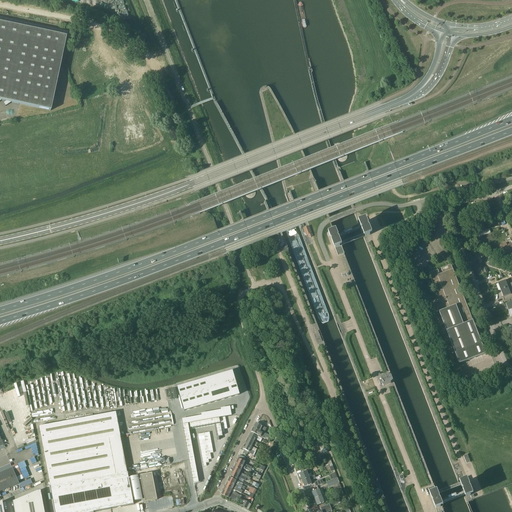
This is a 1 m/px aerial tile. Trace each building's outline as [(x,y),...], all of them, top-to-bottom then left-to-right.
[(0,100),(50,111),(66,37),(0,23),(0,100)] [(330,133),(331,134),(332,135),(333,135),(333,136),(334,136),(335,135),(336,135),(337,134),(337,133),(338,132),(338,131),(335,125),(335,124),(334,123),(333,123),(333,122),(332,122),(331,122),(330,122),(330,123),(329,123),(328,124),(328,125),(328,126),(328,127),(330,133)] [(290,140),(280,144),(284,153),(294,150),(290,140)] [(335,145),(335,146),(335,148),(338,156),(340,158),(341,159),(341,160),(344,160),(345,159),(347,159),(348,157),(348,156),(348,155),(348,153),(345,144),(343,142),(342,142),(341,141),(339,141),(338,141),(337,142),(335,144),(335,145)] [(238,169),(239,170),(240,171),(241,171),(242,172),(243,171),(244,171),(245,170),(245,169),(246,168),(246,167),(243,161),(243,160),(242,159),(241,159),(241,158),(240,158),(239,158),(238,158),(238,159),(237,159),(236,160),(236,161),(236,162),(236,163),(238,169)] [(289,169),(290,171),(291,174),(293,175),(296,175),(298,174),(300,173),(302,171),(302,168),(301,166),(300,164),(298,163),(295,162),(293,163),(291,164),(289,167),(289,169)] [(243,181),(243,182),(243,185),(246,193),(248,195),(249,196),(250,196),(251,196),(252,196),(254,196),(255,195),(256,193),(256,192),(256,191),(256,189),(253,181),(252,180),(251,179),(250,178),(249,178),(247,178),(246,178),(245,179),(244,179),(243,180),(243,181)] [(307,227),(304,228),(306,235),(308,235),(309,237),(310,237),(311,237),(312,236),(308,226),(308,227),(307,227)] [(478,239),(480,244),(492,240),(491,235),(478,239)] [(508,256),(511,254),(511,243),(507,246),(506,243),(500,245),(501,248),(504,255),(507,254),(508,256)] [(438,270),(429,273),(440,301),(436,303),(459,364),(486,354),(451,265),(442,269),(443,273),(440,275),(438,270)] [(501,291),(511,286),(511,282),(507,285),(505,281),(498,284),(501,291)] [(511,289),(511,286),(501,291),(503,297),(511,295),(509,290),(511,289)] [(233,371),(226,373),(229,385),(236,383),(233,371)] [(226,373),(219,375),(222,387),(229,385),(226,373)] [(219,375),(212,377),(215,389),(222,387),(219,375)] [(392,381),(390,377),(388,377),(387,376),(380,379),(381,380),(378,381),(380,386),(383,385),(383,387),(391,384),(390,382),(392,381)] [(212,377),(205,379),(209,391),(215,389),(212,377)] [(205,379),(198,382),(202,393),(209,391),(205,379)] [(198,382),(191,384),(195,395),(202,393),(198,382)] [(236,383),(229,385),(233,397),(240,395),(236,383)] [(191,384),(184,386),(188,397),(195,395),(191,384)] [(229,385),(222,387),(226,399),(233,397),(229,385)] [(184,386),(177,388),(181,399),(188,397),(184,386)] [(222,387),(215,389),(219,401),(226,399),(222,387)] [(175,389),(166,390),(167,398),(170,397),(171,400),(177,399),(175,389)] [(215,389),(209,391),(212,403),(219,401),(215,389)] [(209,391),(202,393),(205,405),(212,403),(209,391)] [(202,393),(195,395),(198,407),(205,405),(202,393)] [(195,395),(188,397),(191,409),(198,407),(195,395)] [(188,397),(181,399),(184,411),(191,409),(188,397)] [(116,412),(39,426),(55,511),(91,511),(134,504),(133,498),(135,498),(136,501),(143,500),(142,496),(144,496),(146,502),(158,500),(153,473),(141,475),(141,476),(139,477),(138,476),(131,477),(131,478),(129,478),(116,412)] [(225,417),(183,425),(193,483),(200,482),(191,430),(214,425),(217,437),(222,436),(222,433),(225,432),(224,429),(227,429),(225,417)] [(256,423),(254,427),(265,433),(266,428),(263,427),(263,426),(256,423)] [(254,427),(252,432),(258,435),(265,439),(266,437),(269,438),(270,436),(264,433),(265,433),(254,427)] [(251,433),(248,438),(255,441),(256,439),(258,440),(261,442),(262,439),(257,436),(251,433)] [(321,452),(322,451),(323,454),(328,452),(327,449),(326,450),(321,436),(316,438),(321,452)] [(248,438),(246,443),(252,446),(253,445),(255,445),(254,446),(258,447),(259,444),(256,443),(254,442),(255,441),(248,438)] [(246,443),(243,449),(245,450),(249,452),(250,450),(255,452),(257,450),(257,449),(252,447),(252,446),(246,443)] [(239,458),(237,463),(249,469),(251,469),(251,467),(244,464),(245,464),(246,462),(239,458)] [(237,463),(235,467),(242,470),(242,468),(246,470),(248,471),(249,469),(237,463)] [(0,497),(1,497),(0,495),(0,491),(19,484),(18,481),(13,468),(12,468),(10,464),(0,468),(0,472),(0,473),(0,497)] [(164,478),(169,477),(167,467),(154,470),(159,493),(172,490),(171,484),(166,485),(164,478)] [(235,467),(233,472),(247,478),(247,476),(240,473),(241,473),(242,470),(235,467)] [(233,472),(230,476),(237,479),(237,480),(240,481),(241,479),(245,481),(246,478),(247,478),(233,472)] [(300,474),(302,481),(314,476),(309,478),(307,472),(300,474)] [(310,481),(316,479),(314,476),(302,481),(305,487),(312,485),(310,481)] [(243,486),(239,484),(239,485),(236,483),(237,480),(230,477),(228,482),(242,488),(243,486)] [(339,483),(337,478),(326,482),(328,488),(339,483)] [(467,480),(459,483),(465,499),(471,497),(471,498),(474,497),(473,495),(472,495),(470,489),(469,488),(470,488),(467,480)] [(245,492),(241,490),(242,488),(228,482),(226,486),(244,495),(245,492)] [(226,486),(224,490),(239,497),(240,495),(238,494),(238,493),(232,491),(233,490),(244,495),(226,486)] [(222,494),(229,498),(237,501),(239,497),(224,490),(222,494)] [(312,493),(315,499),(321,496),(319,490),(312,493)] [(38,492),(13,502),(15,511),(44,511),(41,491),(38,492)] [(433,511),(439,511),(444,510),(441,504),(437,493),(428,497),(433,511)] [(317,506),(324,503),(324,502),(326,501),(324,495),(321,496),(315,499),(317,506)]
